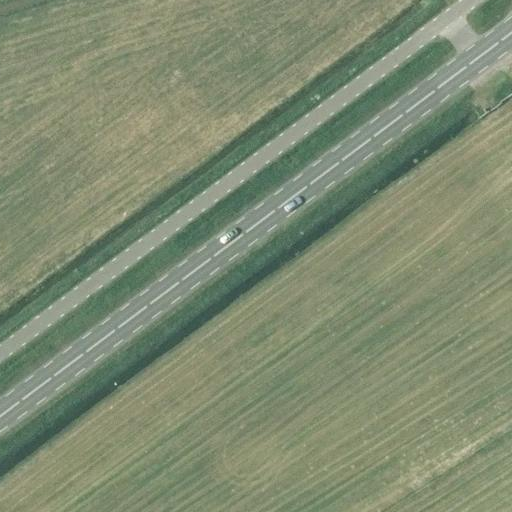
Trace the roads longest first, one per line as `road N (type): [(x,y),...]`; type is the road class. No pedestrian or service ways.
road 1 (primary): [(0,415),(476,59)]
road 2 (unclassified): [(0,354),(447,20)]
